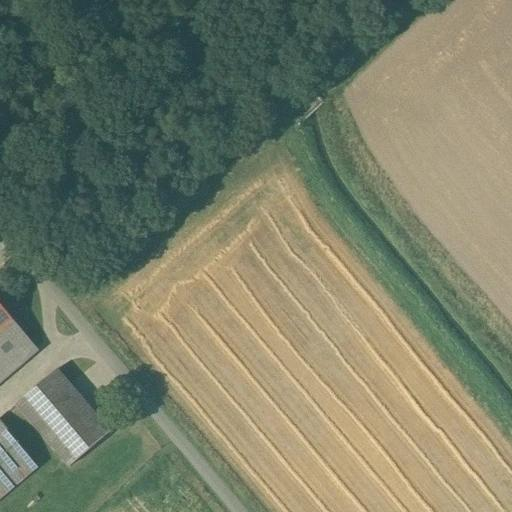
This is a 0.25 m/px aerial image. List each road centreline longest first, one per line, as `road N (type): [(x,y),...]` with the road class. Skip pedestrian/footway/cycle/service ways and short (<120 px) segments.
road 1 (track): [(424,0),(69,313)]
road 2 (unclassified): [(0,231),(237,511)]
road 3 (track): [(209,0),(187,31),(156,49),(0,79)]
